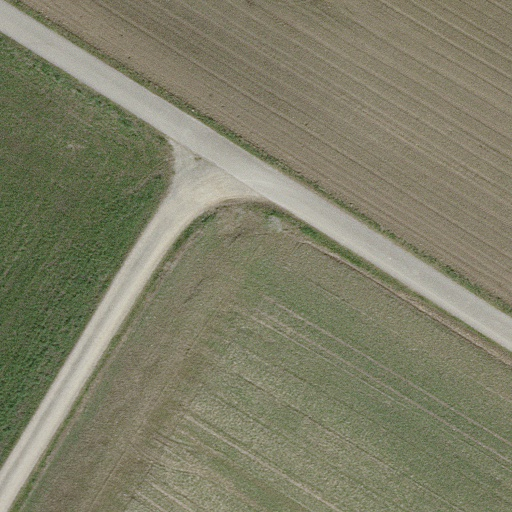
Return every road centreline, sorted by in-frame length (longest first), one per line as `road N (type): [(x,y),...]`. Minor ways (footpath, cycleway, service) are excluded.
road 1 (track): [(511,332),(0,14)]
road 2 (track): [(0,501),(216,148)]
